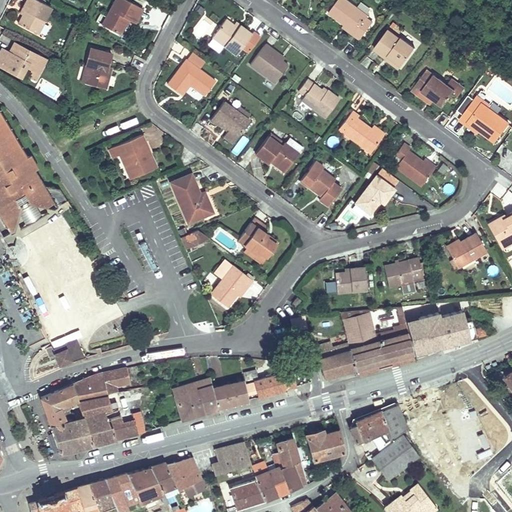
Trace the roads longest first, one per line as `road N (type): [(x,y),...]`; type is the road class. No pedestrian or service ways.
road 1 (residential): [(323,247),(445,219),(473,196),(473,172),(255,0)]
road 2 (residential): [(323,247),(304,224),(152,112),(145,84),(151,67),(192,0)]
road 3 (primary): [(317,405),(24,476)]
road 4 (residential): [(0,395),(149,349),(242,347)]
road 5 (residential): [(250,511),(298,495),(344,465),(349,451),(337,400)]
road 6 (primary): [(471,358),(337,400)]
road 7 (residential): [(242,347),(297,266),(323,247)]
